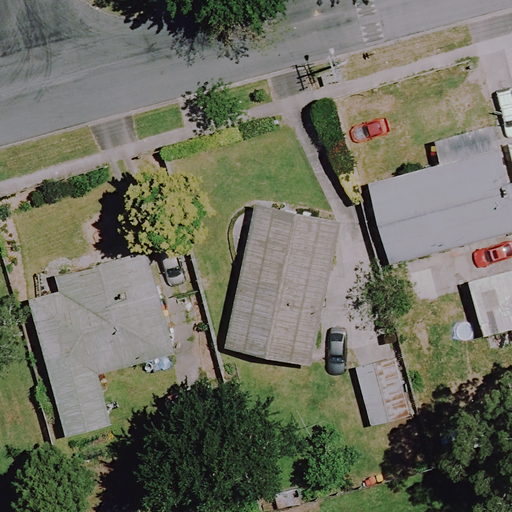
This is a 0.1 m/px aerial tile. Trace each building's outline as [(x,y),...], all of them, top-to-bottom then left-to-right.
[(511,230),(511,165),(505,139),(446,155),(449,164),(379,183),(400,260),(511,230)] [(340,223),(258,205),(226,348),(307,367),(340,223)] [(511,240),(478,248),(485,277),(469,281),(483,340),(511,332),(511,240)] [(172,355),(146,252),(58,274),(63,295),(33,302),(66,437),(111,426),(97,374),(172,355)] [(379,399),(392,396),(386,359),(343,366),(350,404),(363,401),(368,428),(384,426),(379,399)]
